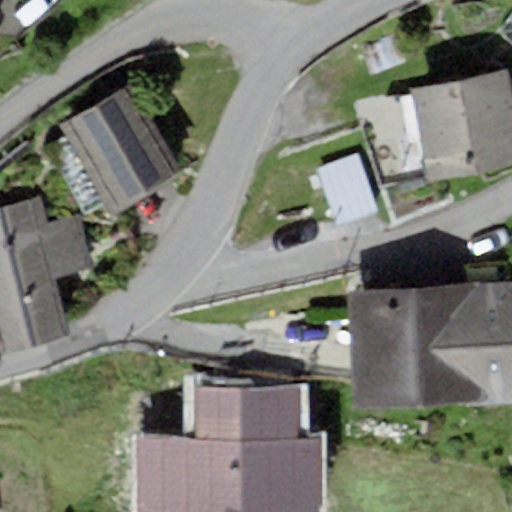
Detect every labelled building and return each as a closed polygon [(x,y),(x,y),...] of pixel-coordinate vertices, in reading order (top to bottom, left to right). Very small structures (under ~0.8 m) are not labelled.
[(511,78),(511,70),(410,88),(412,96),(401,98),(409,143),(420,141),(427,183),(511,167),(511,78)] [(131,83),(59,125),(67,137),(47,149),(87,216),(106,205),(113,215),(184,174),(131,83)] [(378,211),(358,153),(317,167),(336,225),(378,211)] [(42,195),(0,205),(0,348),(68,332),(54,277),(92,268),(79,214),(48,222),(42,195)] [(511,282),(344,291),(351,410),(511,401),(511,282)]
